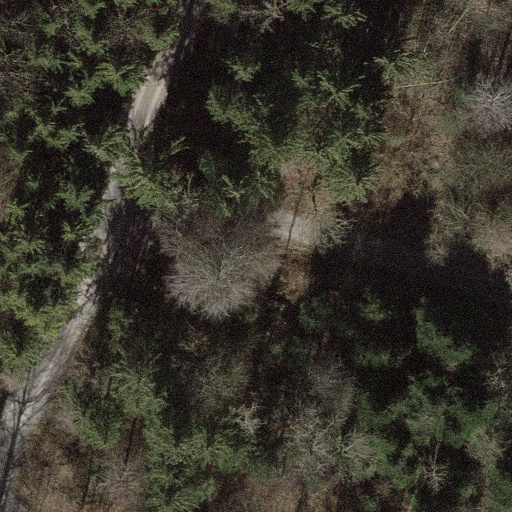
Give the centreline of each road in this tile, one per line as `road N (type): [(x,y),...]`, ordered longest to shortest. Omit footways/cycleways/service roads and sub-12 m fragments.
road 1 (track): [(511,295),(288,223),(194,215),(132,240),(85,301),(0,449)]
road 2 (track): [(132,240),(142,104),(198,0)]
